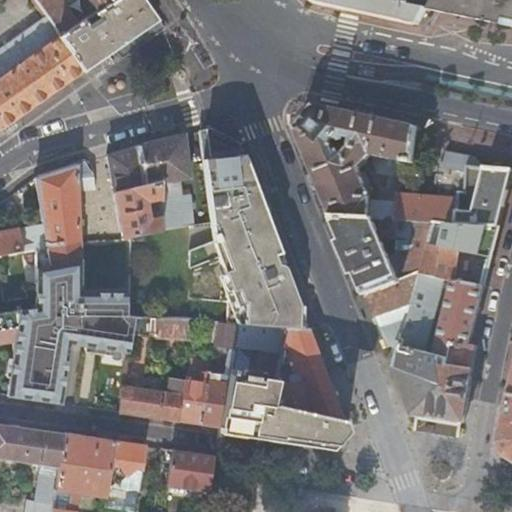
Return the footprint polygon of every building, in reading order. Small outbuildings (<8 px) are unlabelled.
[(112,0),(71,0),(63,6),(58,0),(31,0),(44,18),(58,38),(112,0)] [(112,0),(58,38),(82,72),(116,48),(156,19),(142,0),(112,0)] [(418,28),(426,13),(431,0),(312,0),(314,1),(318,4),(418,28)] [(511,0),(431,0),(426,13),(511,29),(511,0)] [(208,59),(196,65),(202,78),(226,67),(207,27),(196,32),(208,59)] [(296,130),(333,219),(373,221),(381,222),(395,222),(397,222),(399,205),(371,203),(371,199),(370,196),(374,194),(366,175),(362,177),(360,172),(372,157),(378,176),(402,180),(404,162),(414,163),(415,144),(416,127),(315,106),(296,130)] [(233,325),(238,326),(238,327),(239,327),(277,329),(286,329),(309,330),(277,247),(258,197),(238,144),(231,140),(209,130),(198,133),(212,245),(188,254),(186,302),(234,307),(233,325)] [(159,185),(159,186),(165,185),(166,192),(179,190),(178,183),(187,181),(183,137),(136,149),(143,188),(159,185)] [(106,158),(113,195),(143,188),(136,149),(106,158)] [(397,222),(437,224),(458,225),(459,201),(460,194),(466,194),(468,168),(484,169),(474,158),(445,151),(442,175),(437,175),(436,185),(441,186),(439,200),(400,196),(399,205),(397,222)] [(75,168),(76,194),(94,193),(92,175),(93,175),(93,173),(90,173),(84,165),(75,168)] [(45,249),(78,243),(76,194),(75,168),(34,181),(42,226),(0,234),(0,258),(26,253),(34,251),(37,250),(45,249)] [(458,225),(498,227),(511,171),(484,169),(468,168),(466,194),(460,194),(459,201),(458,225)] [(121,243),(127,242),(127,240),(161,232),(159,186),(159,185),(143,188),(113,195),(121,243)] [(333,219),(365,299),(408,281),(398,258),(395,222),(381,222),(382,236),(386,240),(388,251),(387,252),(388,255),(386,256),(373,221),(333,219)] [(452,281),(484,287),(498,227),(458,225),(437,224),(423,276),(444,280),(452,281)] [(0,344),(11,343),(12,354),(11,361),(9,380),(6,397),(20,399),(60,405),(69,345),(83,347),(112,352),(128,354),(131,337),(134,318),(127,317),(127,296),(80,295),(78,243),(45,249),(49,271),(35,273),(37,309),(0,314),(0,344)] [(37,250),(34,251),(35,273),(49,271),(45,249),(37,250)] [(365,299),(374,320),(405,309),(414,306),(422,276),(422,275),(408,281),(365,299)] [(423,276),(422,276),(414,306),(404,344),(403,349),(426,355),(444,280),(423,276)] [(447,368),(473,372),(477,347),(470,346),(484,287),(452,281),(436,357),(448,360),(447,368)] [(405,309),(396,342),(404,344),(414,306),(405,309)] [(149,337),(151,319),(134,318),(131,337),(149,337)] [(193,338),(196,321),(189,321),(154,319),(152,338),(183,341),(184,337),(193,338)] [(193,338),(193,339),(214,343),(217,323),(196,321),(193,338)] [(233,325),(217,323),(214,343),(213,347),(234,349),(238,327),(238,326),(233,325)] [(239,327),(236,344),(281,350),(286,329),(277,329),(239,327)] [(268,405),(343,421),(309,330),(286,329),(281,350),(274,381),(268,405)] [(464,423),(473,372),(447,368),(448,360),(436,357),(426,355),(403,349),(404,344),(396,342),(392,359),(390,360),(413,415),(464,423)] [(112,352),(83,347),(83,350),(85,354),(108,357),(112,355),(112,352)] [(210,366),(189,362),(185,383),(179,422),(199,425),(207,382),(209,369),(210,366)] [(345,427),(343,421),(268,405),(274,381),(243,376),(245,366),(232,363),(230,373),(228,386),(220,428),(264,435),(297,440),(328,445),(345,427)] [(209,369),(207,382),(199,425),(220,428),(228,386),(230,373),(209,369)] [(119,414),(179,422),(185,383),(169,380),(167,394),(123,388),(119,414)] [(503,458),(511,462),(511,396),(509,397),(498,444),(503,458)] [(50,511),(62,435),(0,425),(0,460),(43,466),(38,473),(34,502),(24,501),(21,511),(50,511)] [(263,440),(264,435),(220,428),(219,434),(263,440)] [(62,435),(50,511),(75,511),(78,496),(104,500),(113,442),(62,435)] [(263,440),(296,445),(297,440),(264,435),(263,440)] [(324,450),(328,445),(297,440),(296,445),(324,450)] [(135,511),(145,447),(113,442),(104,500),(103,510),(117,511),(135,511)] [(165,487),(207,494),(213,457),(171,451),(165,487)]
